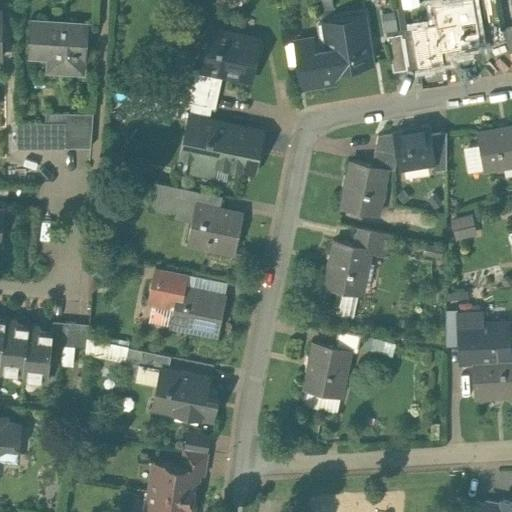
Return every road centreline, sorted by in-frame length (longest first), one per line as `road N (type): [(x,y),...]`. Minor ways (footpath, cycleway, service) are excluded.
road 1 (residential): [(241,465),(302,131),(318,117),(511,87)]
road 2 (residential): [(511,450),(256,464)]
